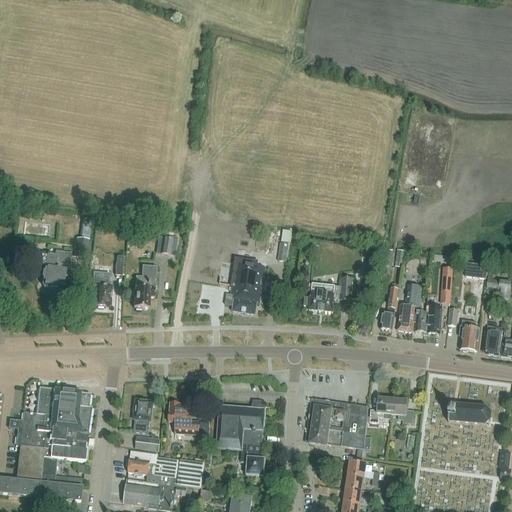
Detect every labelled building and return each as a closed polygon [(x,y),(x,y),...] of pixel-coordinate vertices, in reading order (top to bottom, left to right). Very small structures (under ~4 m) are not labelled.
[(283,231),(281,243),(292,244),(293,232),(283,231)] [(175,238),(164,236),(161,256),(171,258),(175,238)] [(88,242),(85,241),(76,240),(74,258),(86,260),(88,242)] [(280,244),(278,262),(285,263),(288,245),(280,244)] [(371,251),(367,273),(373,274),(377,253),(371,251)] [(403,252),(397,251),(395,268),(401,269),(403,252)] [(394,254),(387,253),(385,271),(391,272),(394,254)] [(65,289),(70,256),(57,254),(57,257),(42,255),(40,256),(38,265),(40,267),(45,267),(44,273),(43,273),(42,279),(43,280),(43,286),(45,289),(63,291),(65,289)] [(257,263),(236,259),(231,297),(227,296),(225,306),(233,308),(232,313),(255,316),(257,304),(260,304),(265,269),(256,267),(257,263)] [(487,267),(467,264),(465,277),(485,280),(487,267)] [(141,278),(136,277),(134,310),(136,310),(135,311),(141,312),(142,310),(149,310),(149,299),(154,299),(156,268),(142,267),(141,278)] [(109,288),(110,274),(99,274),(99,277),(93,277),(93,287),(97,287),(97,291),(95,291),(95,296),(97,296),(96,307),(98,307),(98,309),(103,310),(103,308),(105,308),(105,306),(110,306),(111,288),(109,288)] [(353,302),(354,281),(340,280),(339,288),(312,286),(311,299),(311,300),(305,299),(304,308),(310,308),(310,313),(317,313),(317,314),(324,315),(324,314),(333,315),(334,301),(353,302)] [(499,281),(499,282),(487,281),(486,286),(499,287),(501,288),(500,299),(509,300),(510,289),(511,289),(511,283),(499,281)] [(451,286),(442,285),(440,305),(450,306),(451,286)] [(413,334),(414,325),(416,309),(419,309),(421,289),(411,288),(407,288),(405,308),(401,307),(398,332),(413,334)] [(392,331),(398,290),(391,289),(388,313),(384,313),(381,330),(392,331)] [(421,309),(419,309),(416,309),(414,325),(417,325),(416,334),(426,335),(427,323),(425,322),(426,313),(420,313),(421,309)] [(426,309),(426,313),(425,322),(427,323),(428,323),(428,335),(440,335),(442,310),(426,309)] [(458,311),(449,310),(447,328),(456,329),(458,311)] [(474,353),(476,351),(479,331),(474,330),(475,324),(466,322),(465,329),(460,328),(459,338),(462,338),(460,351),(461,353),(467,354),(468,352),(474,353)] [(486,355),(499,357),(502,334),(487,332),(484,352),(486,355)] [(501,357),(511,358),(511,334),(511,341),(505,340),(505,345),(502,345),(501,357)] [(0,496),(75,505),(76,505),(80,505),(82,490),(77,489),(54,487),(57,462),(85,465),(87,453),(86,453),(91,410),(89,410),(90,397),(81,396),(81,395),(39,390),(36,416),(24,415),(23,415),(22,423),(18,423),(15,449),(19,449),(15,483),(0,480),(0,496)] [(391,417),(392,401),(378,400),(377,412),(371,412),(370,424),(378,425),(379,420),(384,421),(384,416),(391,417)] [(407,402),(392,401),(391,417),(398,417),(398,422),(403,423),(403,425),(413,426),(414,413),(406,412),(407,402)] [(133,435),(148,437),(150,424),(151,424),(153,405),(136,403),(134,422),(135,422),(133,435)] [(179,407),(178,407),(177,403),(173,403),(171,406),(170,406),(170,416),(169,416),(168,425),(175,426),(174,437),(198,438),(199,425),(192,424),(192,417),(191,417),(192,409),(179,408),(179,407)] [(314,403),(311,430),(364,438),(368,410),(366,409),(314,403)] [(486,408),(450,405),(449,410),(448,418),(448,423),(484,427),(490,421),(491,413),(486,408)] [(363,451),(364,438),(311,430),(309,446),(327,449),(327,447),(342,449),(342,448),(363,451)] [(136,440),(135,451),(159,454),(160,442),(136,440)] [(261,448),(243,447),(242,454),(241,454),(240,465),(246,466),(245,479),(264,480),(265,461),(260,461),(261,448)] [(367,453),(357,452),(356,459),(366,460),(367,453)] [(178,481),(177,487),(201,490),(202,483),(203,475),(204,465),(180,462),(157,459),(157,457),(133,453),(133,461),(130,461),(130,462),(127,462),(127,468),(129,469),(128,474),(135,475),(136,477),(141,478),(143,476),(147,477),(161,479),(161,478),(178,481)] [(510,454),(501,453),(500,469),(508,470),(510,454)] [(348,477),(363,480),(365,466),(350,463),(348,477)] [(500,480),(509,481),(511,472),(502,471),(500,480)] [(210,476),(203,475),(202,483),(209,484),(210,476)] [(363,480),(348,477),(346,490),(361,493),(363,480)] [(186,499),(187,490),(159,486),(158,490),(127,485),(125,498),(122,499),(122,503),(124,505),(124,506),(148,510),(148,511),(154,511),(173,511),(175,498),(186,499)] [(361,493),(346,490),(344,504),(359,506),(361,493)] [(212,494),(200,492),(199,505),(211,505),(212,494)] [(233,496),(230,511),(250,511),(252,499),(233,496)]
